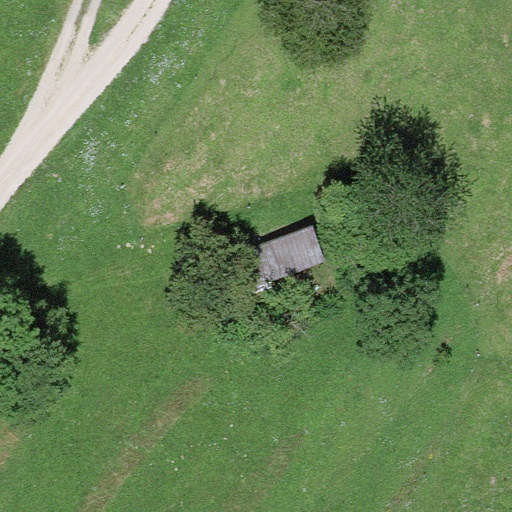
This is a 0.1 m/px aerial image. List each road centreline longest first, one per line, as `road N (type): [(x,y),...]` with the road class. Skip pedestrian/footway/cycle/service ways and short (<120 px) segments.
road 1 (track): [(0,193),(38,139),(77,0)]
road 2 (track): [(152,0),(38,139)]
road 3 (track): [(0,460),(112,367)]
